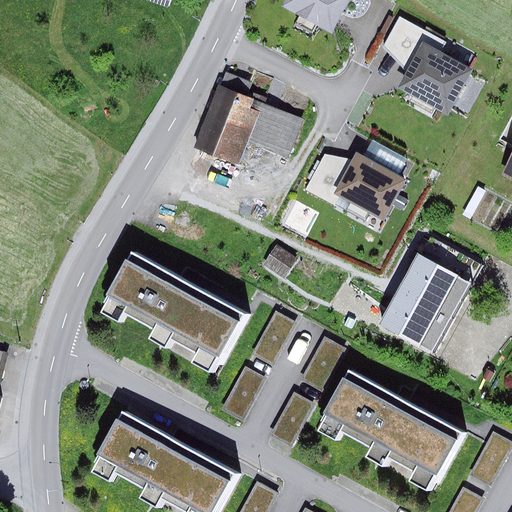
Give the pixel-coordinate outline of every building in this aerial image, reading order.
[(352,0),(288,0),(285,6),(302,15),(298,22),(315,32),(318,25),(334,33),(352,0)] [(384,49),(409,72),(425,43),(430,34),(401,17),(384,49)] [(409,72),(400,88),(449,116),(475,70),(425,43),(409,72)] [(226,72),(197,147),(244,165),(252,144),(290,159),(306,118),(248,96),(253,83),(226,72)] [(374,141),(365,157),(400,176),(409,159),(374,141)] [(511,145),(511,146),(511,150),(511,158),(503,175),(511,179),(511,145)] [(336,204),(339,195),(357,161),(326,155),(307,190),(336,204)] [(357,161),(339,195),(387,220),(409,180),(400,176),(365,157),(360,155),(357,161)] [(480,264),(430,237),(383,325),(433,352),(480,264)] [(304,262),(280,248),(268,270),(292,284),(304,262)] [(134,250),(102,309),(123,320),(127,312),(156,327),(151,336),(169,346),(174,337),(200,352),(195,361),(219,374),(252,315),(189,280),(134,250)] [(298,323),(276,311),(253,353),(274,365),(298,323)] [(347,351),(326,339),(302,380),(323,392),(347,351)] [(0,451),(13,399),(1,396),(11,355),(0,352),(0,451)] [(268,380),(247,368),(224,409),(245,421),(268,380)] [(351,371),(319,430),(337,439),(341,432),(372,448),(367,456),(384,465),(388,457),(417,472),(412,480),(436,493),(468,434),(427,411),(351,371)] [(317,406),(296,394),(273,436),(294,448),(317,406)] [(125,411),(93,471),(113,482),(117,473),(147,489),(142,498),(160,508),(165,499),(189,511),(223,511),(244,475),(178,439),(125,411)] [(511,449),(511,442),(494,432),(470,474),(491,486),(511,449)] [(269,511),(279,494),(258,482),(241,511),(269,511)] [(478,511),(487,497),(466,485),(450,511),(478,511)]
